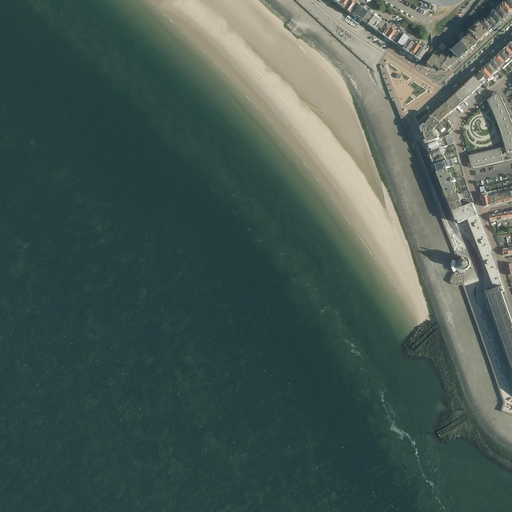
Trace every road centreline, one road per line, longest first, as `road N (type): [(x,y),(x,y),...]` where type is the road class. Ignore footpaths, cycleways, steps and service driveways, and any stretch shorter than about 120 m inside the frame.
road 1 (residential): [(511,390),(480,300),(478,263),(448,217),(409,120),(441,91)]
road 2 (residential): [(313,0),(441,91)]
